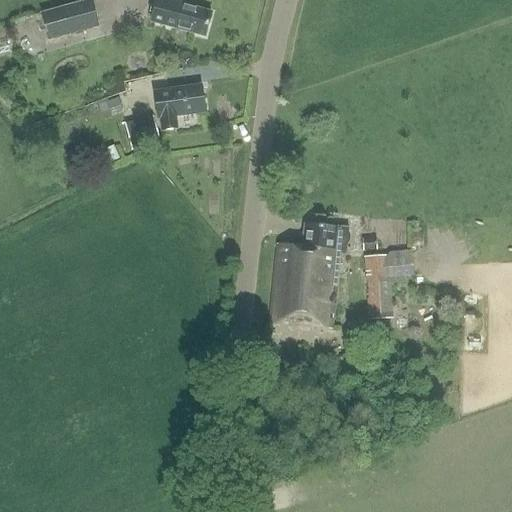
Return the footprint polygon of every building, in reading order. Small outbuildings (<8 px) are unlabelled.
[(188,9),(189,3),(176,0),(172,0),(172,2),(164,0),(159,0),(158,8),(154,25),(166,28),(208,39),(214,16),(188,9)] [(52,45),(100,31),(92,5),(45,18),(52,45)] [(177,129),(176,120),(207,116),(204,87),(154,94),(158,121),(160,121),(161,132),(177,129)] [(116,115),(112,101),(99,106),(103,119),(116,115)] [(160,144),(153,117),(139,121),(146,147),(160,144)] [(348,252),(350,229),(308,225),(305,248),(276,245),(269,323),(332,329),(340,251),(348,252)] [(376,239),(363,239),(363,251),(377,251),(376,239)] [(367,322),(393,320),(390,278),(413,277),(411,251),(390,253),(386,257),(364,258),(367,322)] [(342,372),(351,369),(346,354),(337,358),(342,372)]
